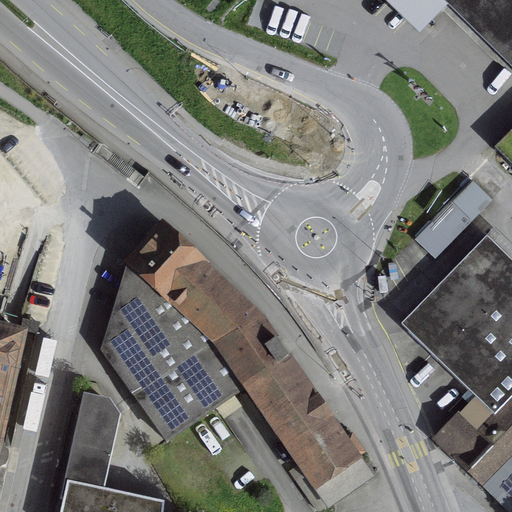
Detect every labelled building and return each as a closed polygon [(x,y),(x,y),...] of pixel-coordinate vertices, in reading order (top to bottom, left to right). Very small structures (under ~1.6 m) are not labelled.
[(511,0),(394,0),(421,25),(445,0),(452,0),(511,57),(511,0)] [(472,182),(415,241),(434,259),(491,200),(472,182)] [(164,229),(126,268),(97,356),(163,448),(246,394),(316,494),(364,465),(295,365),(284,371),(267,344),(277,337),(263,321),(164,229)] [(511,511),(511,264),(493,245),(408,330),(481,404),(441,445),(508,511),(511,511)] [(0,489),(4,490),(38,341),(0,332),(0,489)] [(111,405),(83,399),(58,505),(65,506),(69,486),(103,494),(120,421),(111,405)] [(161,511),(162,507),(103,494),(69,486),(65,506),(63,511),(161,511)]
